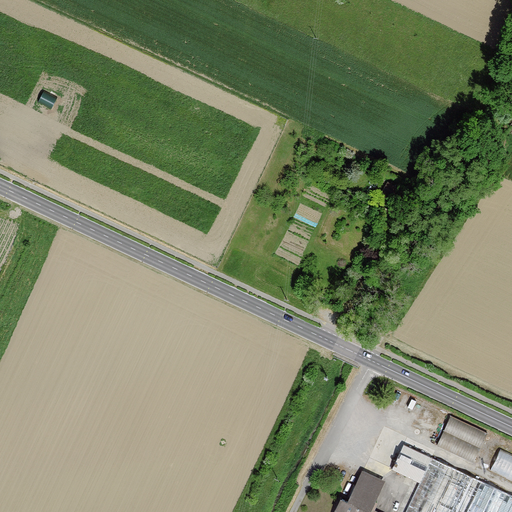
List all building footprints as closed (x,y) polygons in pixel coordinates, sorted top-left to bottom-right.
[(55,105),(58,94),(43,89),(40,101),(55,105)] [(397,189),(388,184),(383,193),(392,198),(397,189)] [(438,443),(477,460),(489,430),(451,414),(438,443)] [(392,469),(420,482),(432,457),(404,444),(392,469)] [(491,473),(511,480),(511,456),(499,452),(491,473)] [(436,511),(457,469),(432,457),(420,482),(406,511),(436,511)] [(457,469),(436,511),(467,511),(482,481),(457,469)] [(341,500),(335,511),(368,511),(383,482),(362,472),(353,491),(347,503),(341,500)] [(511,511),(511,495),(482,481),(467,511),(511,511)]
